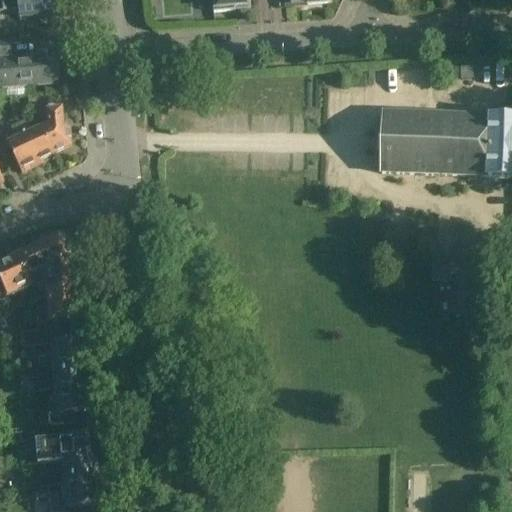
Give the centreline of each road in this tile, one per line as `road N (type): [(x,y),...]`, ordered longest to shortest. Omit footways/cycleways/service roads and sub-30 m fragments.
road 1 (residential): [(155,511),(123,187)]
road 2 (residential): [(113,57),(364,38)]
road 3 (residential): [(364,38),(511,29)]
road 4 (residential): [(123,187),(113,57)]
road 5 (residential): [(0,230),(123,187)]
